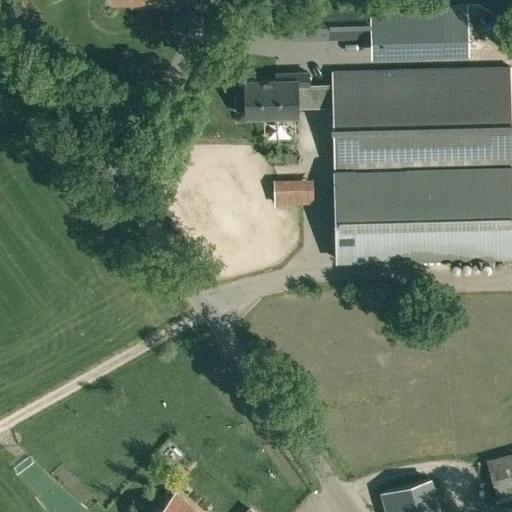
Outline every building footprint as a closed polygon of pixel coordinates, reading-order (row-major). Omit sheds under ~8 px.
[(373,39),(373,56),(470,55),(469,7),(373,8),(373,24),(373,39)] [(367,8),(287,10),(288,40),(368,38),(367,8)] [(333,71),(333,83),(308,83),(308,72),(282,72),(282,78),(244,79),(245,116),(297,114),(297,105),(334,104),(338,259),(511,253),(511,143),(510,66),(333,71)] [(275,190),(275,204),(315,204),(315,190),(275,190)] [(497,496),(511,491),(511,450),(486,458),(497,496)] [(197,511),(175,492),(156,511),(197,511)]
